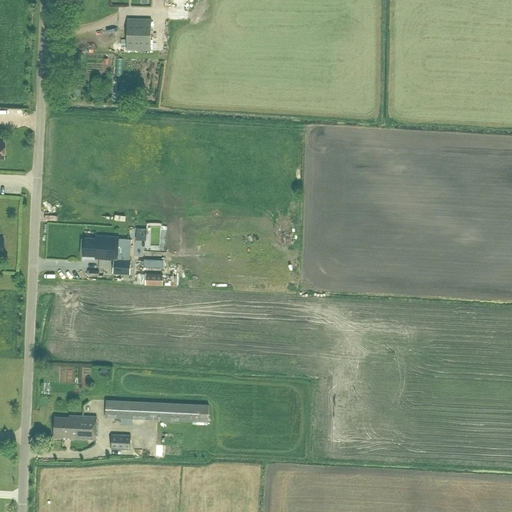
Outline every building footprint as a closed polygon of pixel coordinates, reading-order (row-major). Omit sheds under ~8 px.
[(150,51),(151,19),(127,18),(126,50),(150,51)] [(138,244),(148,243),(147,234),(138,234),(138,244)] [(129,274),(130,260),(117,259),(118,237),(95,235),(95,238),(85,237),(83,256),(94,257),(94,259),(114,260),(113,273),(129,274)] [(156,256),(156,265),(165,264),(165,256),(156,256)] [(146,272),(145,284),(162,285),(163,273),(146,272)] [(52,380),(67,380),(67,366),(51,366),(52,380)] [(208,423),(208,404),(106,399),(105,418),(157,420),(208,423)] [(95,440),(96,416),(69,415),(68,417),(55,416),(54,437),(95,440)] [(130,450),(131,442),(131,436),(126,436),(112,435),(111,440),(111,449),(125,450),(130,450)]
